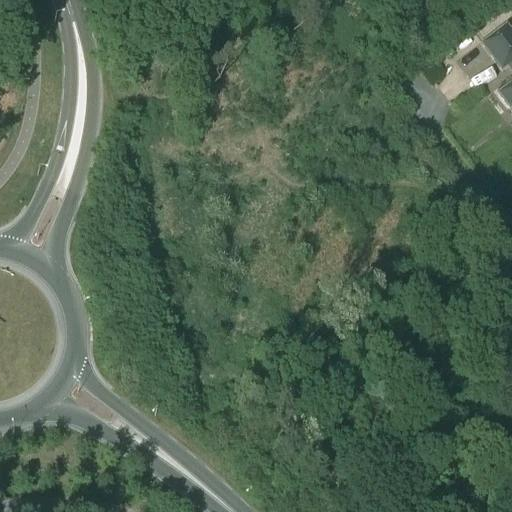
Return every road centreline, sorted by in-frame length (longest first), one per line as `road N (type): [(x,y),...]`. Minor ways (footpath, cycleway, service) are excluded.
road 1 (primary): [(31,254),(79,131),(82,76),(65,0)]
road 2 (primary): [(231,511),(64,387)]
road 3 (track): [(246,0),(166,73),(81,103)]
road 4 (primary): [(64,387),(78,357),(79,320),(66,285),(31,254)]
road 5 (unknown): [(511,238),(442,131)]
